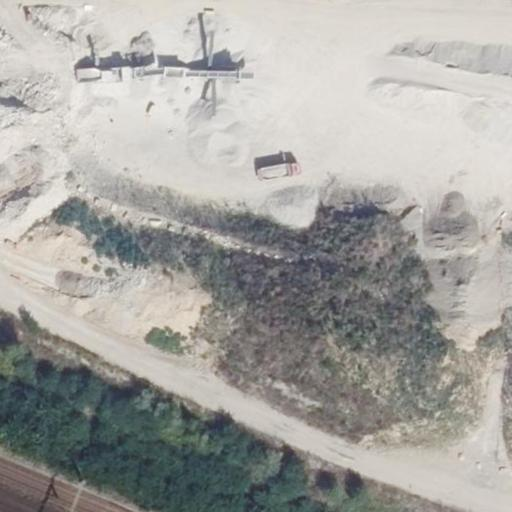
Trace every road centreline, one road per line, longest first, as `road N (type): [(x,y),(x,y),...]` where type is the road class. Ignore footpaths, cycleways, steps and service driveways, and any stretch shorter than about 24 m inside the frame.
road 1 (unknown): [(99,103),(156,186),(202,294),(253,348),(358,412),(438,441),(511,455)]
road 2 (unknown): [(336,0),(199,87),(99,103)]
